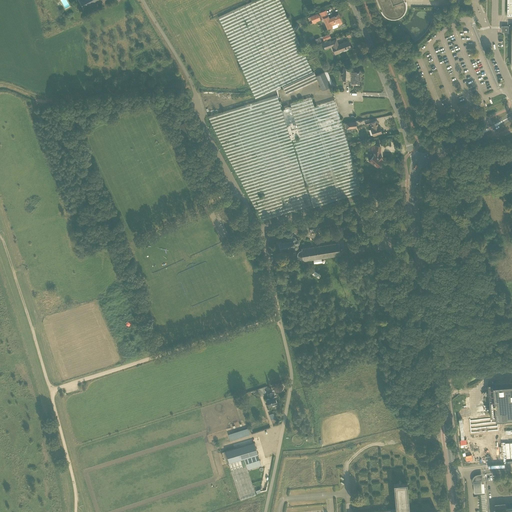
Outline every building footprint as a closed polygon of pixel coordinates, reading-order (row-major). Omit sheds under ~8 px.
[(79,0),(84,8),(99,0),(79,0)] [(255,98),(282,86),(314,72),(279,0),(254,0),(218,17),(255,98)] [(377,0),(381,8),(382,11),(382,12),(383,12),(383,13),(384,14),(384,15),(385,15),(386,16),(387,16),(387,17),(388,17),(389,17),(389,18),(390,18),(391,18),(392,18),(393,18),(394,18),(395,18),(396,18),(397,18),(398,17),(399,17),(400,16),(401,16),(401,15),(402,15),(402,14),(403,14),(403,13),(404,13),(404,12),(404,11),(405,11),(405,10),(405,9),(405,8),(406,7),(406,6),(406,5),(405,5),(405,4),(405,3),(405,2),(404,0),(377,0)] [(319,13),(310,16),(312,23),(313,22),(314,23),(316,22),(316,21),(321,19),(324,19),(327,28),(332,26),(332,25),(337,23),(337,25),(342,23),(341,21),(338,15),(329,18),(328,16),(326,10),(319,13)] [(331,40),(323,43),(325,48),(332,46),(333,46),(332,46),(335,54),(340,52),(339,50),(350,46),(348,41),(338,44),(336,39),(331,41),(331,40)] [(359,83),(360,72),(351,71),(351,67),(346,67),(345,81),(350,81),(350,83),(359,83)] [(406,67),(406,77),(414,77),(414,68),(406,67)] [(316,76),(314,72),(282,86),(286,94),(317,80),(322,90),(331,86),(325,73),(324,72),(316,76)] [(277,95),(214,114),(208,116),(228,157),(262,220),(312,205),(313,207),(362,193),(334,100),(314,106),(311,97),(290,103),(291,106),(282,109),(277,95)] [(186,147),(189,145),(196,141),(186,121),(178,125),(183,133),(180,135),(186,147)] [(376,134),(382,133),(379,126),(378,126),(377,121),(370,122),(372,128),(371,129),(373,135),(374,135),(374,136),(377,135),(376,134)] [(374,154),(369,161),(371,163),(372,162),(377,166),(380,163),(381,164),(383,161),(382,160),(380,159),(382,157),(379,155),(380,146),(372,145),(371,152),(374,152),(374,154)] [(234,214),(230,207),(228,203),(216,208),(221,219),(231,215),(234,214)] [(218,221),(221,219),(216,208),(213,210),(218,221)] [(236,227),(231,215),(221,219),(228,233),(237,229),(236,227)] [(333,215),(308,222),(309,226),(308,226),(311,235),(312,234),(311,232),(335,225),(333,215)] [(281,240),(276,241),(278,252),(283,251),(283,249),(292,246),(293,247),(293,248),(293,249),(294,249),(295,249),(296,249),(297,249),(297,248),(298,248),(298,247),(298,246),(298,245),(298,244),(299,244),(299,243),(299,242),(299,241),(299,240),(298,240),(297,240),(296,239),(296,238),(295,237),(294,236),(293,236),(292,236),(292,237),(291,237),(291,238),(290,238),(286,239),(287,242),(281,243),(281,240)] [(302,259),(303,259),(303,260),(340,256),(338,242),(301,248),(301,249),(300,250),(299,250),(299,251),(298,251),(298,252),(297,253),(297,254),(297,255),(298,256),(298,257),(299,258),(300,259),(301,259),(302,259)] [(511,359),(462,364),(467,430),(496,429),(497,419),(497,416),(491,416),(488,387),(488,384),(494,383),(494,385),(511,383),(511,359)] [(488,384),(488,387),(491,416),(497,416),(497,419),(511,417),(511,383),(494,385),(494,383),(488,384)] [(273,396),(272,392),(267,394),(269,398),(266,399),(268,405),(272,404),(272,405),(277,404),(276,403),(277,403),(275,396),(273,396)] [(229,437),(230,440),(250,434),(248,428),(230,434),(228,434),(229,437)] [(229,463),(244,458),(258,454),(254,442),(226,451),(229,463)] [(258,454),(245,458),(247,465),(253,464),(260,462),(258,454)] [(256,495),(244,458),(229,463),(230,465),(240,500),(256,495)] [(476,476),(477,478),(476,478),(476,479),(475,480),(474,481),(475,493),(482,492),(481,480),(480,480),(479,479),(480,479),(480,475),(479,475),(477,476),(476,476)] [(409,511),(407,482),(393,483),(395,509),(358,511),(409,511)]
